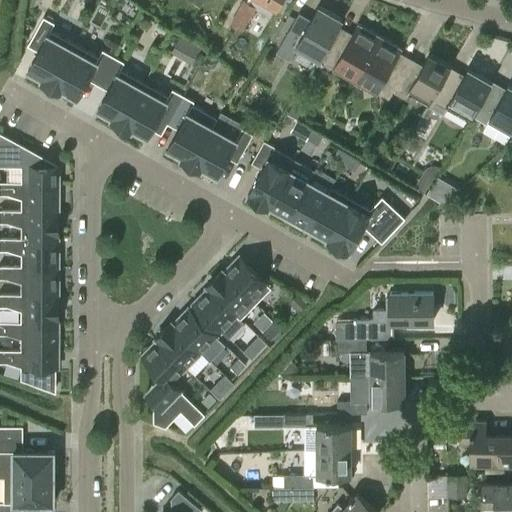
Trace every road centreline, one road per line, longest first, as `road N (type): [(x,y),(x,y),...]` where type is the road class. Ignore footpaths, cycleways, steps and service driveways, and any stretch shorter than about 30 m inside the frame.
road 1 (residential): [(95,142),(96,327)]
road 2 (residential): [(96,327),(86,511)]
road 3 (residential): [(128,511),(120,393),(127,334)]
road 4 (residential): [(415,511),(414,433),(481,371)]
road 5 (residential): [(127,334),(136,314),(231,216)]
road 6 (residential): [(231,216),(95,142)]
road 7 (residential): [(481,371),(477,225)]
road 8 (residential): [(231,216),(340,275)]
